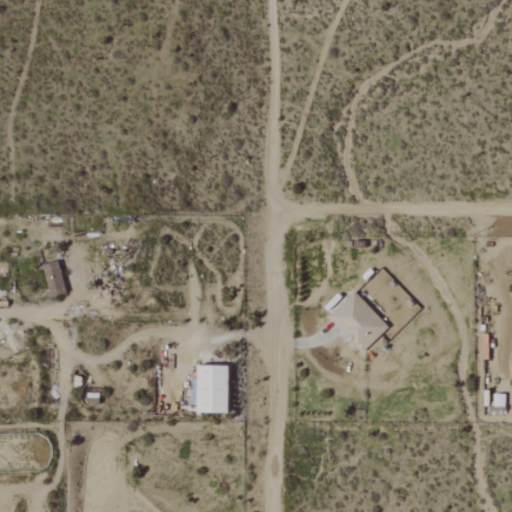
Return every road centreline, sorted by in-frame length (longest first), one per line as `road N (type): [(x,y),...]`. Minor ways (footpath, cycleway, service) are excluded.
road 1 (residential): [(266,511),(272,0)]
road 2 (residential): [(511,213),(275,213)]
